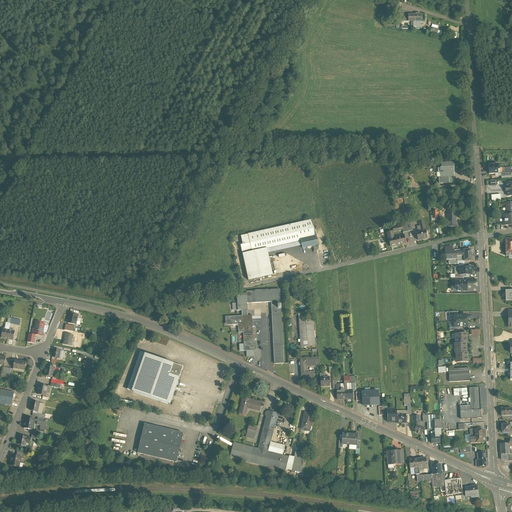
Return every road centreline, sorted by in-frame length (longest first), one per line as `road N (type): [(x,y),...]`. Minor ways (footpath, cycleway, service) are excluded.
road 1 (tertiary): [(498,481),(172,331),(64,299)]
road 2 (residential): [(498,481),(480,235)]
road 3 (residential): [(249,288),(480,235)]
road 4 (residential): [(480,235),(468,0)]
road 5 (track): [(136,318),(148,304),(203,285),(249,288)]
